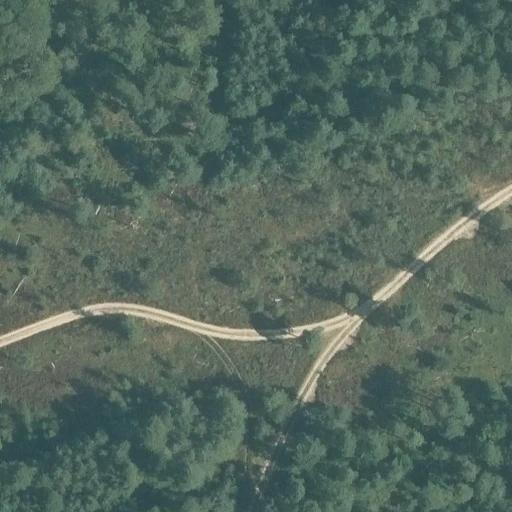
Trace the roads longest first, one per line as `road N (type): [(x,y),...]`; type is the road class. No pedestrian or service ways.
road 1 (track): [(511,190),(458,223),(339,328),(289,416),(252,511)]
road 2 (track): [(339,328),(273,338),(209,334),(141,311),(97,309),(0,343)]
